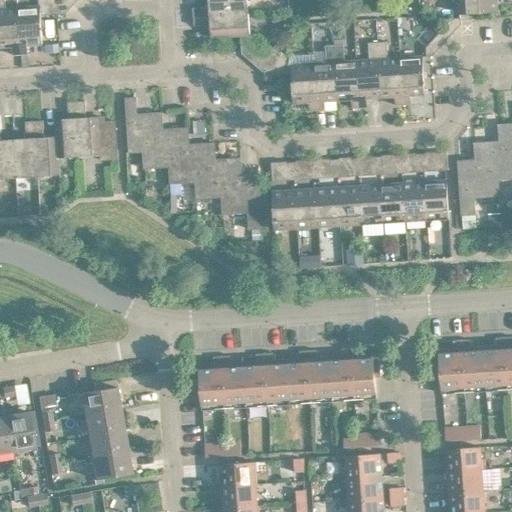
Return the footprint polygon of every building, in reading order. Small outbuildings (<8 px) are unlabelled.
[(5,0),(0,0),(0,45),(14,45),(14,54),(21,54),(18,7),(6,7),(5,0)] [(39,0),(40,5),(41,5),(41,14),(67,13),(68,12),(67,12),(74,4),(70,0),(39,0)] [(193,7),(194,16),(249,12),(248,0),(209,0),(210,7),(202,7),(193,7)] [(459,0),(460,13),(498,11),(497,0),(459,0)] [(41,5),(40,5),(18,7),(21,54),(28,53),(28,44),(43,43),(41,14),(41,5)] [(212,37),(241,35),(250,35),(250,34),(249,12),(194,16),(194,25),(204,24),(211,23),(212,37)] [(442,29),(451,35),(462,23),(461,17),(452,18),(442,29)] [(250,35),(241,35),(243,53),(243,54),(251,60),(268,42),(258,34),(250,34),(250,35)] [(434,55),(444,43),(436,36),(427,47),(427,56),(434,55)] [(387,40),(378,41),(382,96),(396,95),(397,104),(404,104),(401,57),(388,57),(387,40)] [(370,59),(358,59),(361,107),(368,106),(367,97),(382,96),(378,41),(369,41),(370,59)] [(59,43),(45,44),(46,53),(60,52),(59,43)] [(344,43),(335,44),(338,99),(353,98),(354,107),(361,107),(358,59),(345,60),(344,43)] [(327,61),(314,62),(317,109),(325,109),(324,100),(338,99),(335,44),(326,44),(327,61)] [(267,75),(293,73),(292,63),(293,63),(293,56),(284,56),(275,48),(259,67),(267,74),(266,74),(267,75)] [(423,55),(401,57),(404,104),(411,103),(410,94),(426,93),(423,55)] [(292,63),(293,73),(295,102),(310,101),(310,110),(317,109),(314,62),(293,63),(292,63)] [(145,168),(157,167),(154,112),(138,113),(137,96),(127,97),(130,152),(144,151),(145,168)] [(56,119),(57,136),(58,136),(59,157),(60,157),(81,155),(77,100),(68,101),(69,110),(70,118),(56,119)] [(86,100),(77,100),(81,155),(101,154),(102,159),(119,158),(116,120),(101,121),(101,116),(86,117),(86,109),(86,100)] [(171,183),(184,182),(180,127),(164,128),(163,111),(154,112),(157,167),(170,166),(171,183)] [(44,119),(35,120),(39,175),(61,174),(60,157),(59,157),(58,136),(57,136),(44,137),(44,129),(45,129),(44,119)] [(28,138),(15,138),(17,177),(39,175),(35,120),(26,121),(27,130),(28,130),(28,138)] [(1,122),(0,122),(0,177),(17,177),(15,138),(1,139),(1,131),(1,122)] [(500,140),(484,141),(487,196),(500,195),(499,179),(511,178),(508,123),(499,124),(500,140)] [(197,198),(210,197),(207,142),(190,143),(189,127),(180,127),(184,182),(196,181),(197,198)] [(487,196),(484,141),(474,142),(476,159),(459,160),(463,215),(476,214),(475,197),(487,196)] [(223,213),(236,212),(233,158),(216,159),(215,142),(207,142),(210,197),(222,196),(223,213)] [(440,170),(449,169),(448,151),(439,152),(440,170)] [(417,153),(418,171),(427,171),(426,153),(417,153)] [(395,155),(397,173),(406,172),(405,154),(395,155)] [(374,156),(375,174),(384,173),(383,155),(374,156)] [(233,158),(236,212),(249,212),(250,228),(263,227),(259,173),(242,174),(241,157),(233,158)] [(352,157),(353,175),(363,175),(361,157),(352,157)] [(331,159),(332,177),(341,176),(340,158),(331,159)] [(309,160),(310,178),(320,177),(318,160),(309,160)] [(288,161),(289,179),(298,179),(297,161),(288,161)] [(447,179),(425,181),(427,219),(449,217),(447,179)] [(425,181),(403,182),(406,220),(427,219),(425,181)] [(403,182),(382,183),(384,222),(406,220),(403,182)] [(382,183),(360,185),(363,223),(384,222),(382,183)] [(360,185),(339,186),(341,224),(363,223),(360,185)] [(339,186),(317,188),(320,226),(341,224),(339,186)] [(317,188),(296,189),(298,227),(320,226),(317,188)] [(298,227),(296,189),(273,191),(276,229),(298,227)] [(501,212),(490,213),(490,224),(501,224),(501,212)] [(262,229),(253,229),(253,240),(262,240),(262,229)] [(364,248),(348,248),(348,263),(365,262),(365,255),(364,248)] [(511,388),(511,335),(497,337),(497,349),(471,351),(470,339),(453,340),(454,352),(435,353),(436,372),(441,371),(443,393),(511,388)] [(301,362),(287,363),(290,403),(377,397),(376,376),(381,375),(380,357),(360,358),(360,346),(343,347),(344,359),(317,361),(316,349),(300,350),(301,362)] [(290,403),(287,363),(274,364),(273,352),(257,353),(258,365),(231,367),(230,354),(222,355),(214,356),(215,368),(195,369),(196,388),(202,387),(203,409),(290,403)] [(94,382),(94,386),(95,389),(107,387),(105,380),(94,382)] [(15,394),(14,385),(4,387),(5,396),(15,394)] [(82,392),(86,414),(121,408),(117,386),(82,392)] [(54,394),(40,396),(43,411),(52,410),(51,409),(56,405),(54,394)] [(86,414),(89,435),(125,429),(121,408),(86,414)] [(43,411),(45,421),(54,419),(52,410),(43,411)] [(31,411),(8,415),(15,450),(37,446),(31,411)] [(8,415),(0,416),(0,452),(15,450),(8,415)] [(54,419),(45,421),(46,431),(55,429),(54,419)] [(445,428),(446,440),(482,438),(481,425),(445,428)] [(89,435),(93,456),(128,450),(125,429),(89,435)] [(380,445),(380,434),(379,432),(344,434),(345,447),(380,445)] [(205,444),(206,456),(242,454),(241,441),(205,444)] [(447,448),(448,471),(483,468),(481,446),(447,448)] [(128,450),(93,456),(97,478),(132,472),(128,450)] [(401,461),(401,451),(388,452),(389,461),(401,461)] [(50,454),(52,464),(61,462),(59,452),(50,454)] [(346,455),(348,477),(382,475),(381,453),(346,455)] [(304,471),(303,458),(294,458),(295,471),(304,471)] [(221,463),(222,486),(257,483),(255,461),(221,463)] [(61,462),(52,464),(54,473),(63,472),(61,462)] [(448,471),(449,492),(484,490),(483,468),(448,471)] [(348,477),(349,499),(384,497),(382,475),(348,477)] [(222,486),(224,507),(258,505),(257,483),(222,486)] [(124,486),(126,495),(136,493),(134,484),(124,486)] [(38,486),(26,488),(27,495),(39,494),(38,486)] [(390,487),(391,496),(404,495),(403,486),(390,487)] [(296,490),(297,502),(306,502),(306,489),(296,490)] [(449,492),(450,511),(477,511),(486,511),(484,490),(449,492)] [(91,492),(81,493),(83,502),(92,501),(91,492)] [(47,493),(38,495),(39,504),(49,502),(47,493)] [(83,502),(81,493),(71,495),(73,504),(83,502)] [(39,504),(38,495),(28,496),(30,506),(39,504)] [(404,495),(391,496),(392,505),(404,504),(404,495)] [(349,499),(350,511),(384,511),(384,497),(349,499)] [(307,511),(306,502),(297,502),(297,511),(307,511)]
